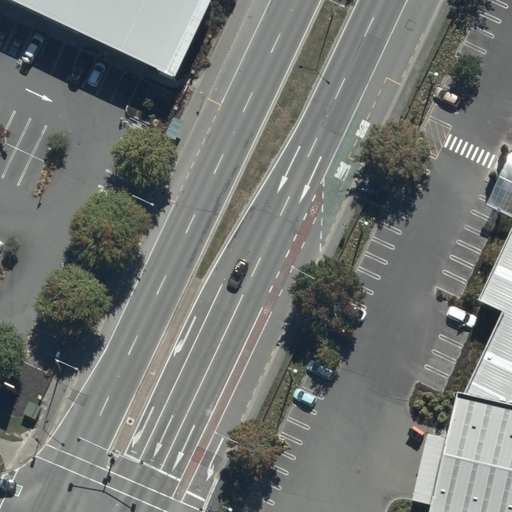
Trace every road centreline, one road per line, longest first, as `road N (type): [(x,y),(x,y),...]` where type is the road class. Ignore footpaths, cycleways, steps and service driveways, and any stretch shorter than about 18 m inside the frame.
road 1 (secondary): [(393,0),(148,511)]
road 2 (secondary): [(54,511),(297,0)]
